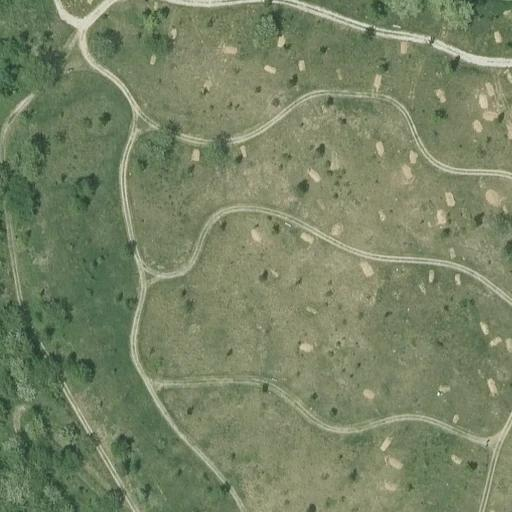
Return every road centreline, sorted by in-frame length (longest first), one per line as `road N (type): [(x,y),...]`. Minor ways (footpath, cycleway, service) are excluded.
road 1 (track): [(129,503),(22,311),(0,151),(10,115),(108,0)]
road 2 (track): [(302,0),(368,24),(426,31),(467,56),(511,56)]
